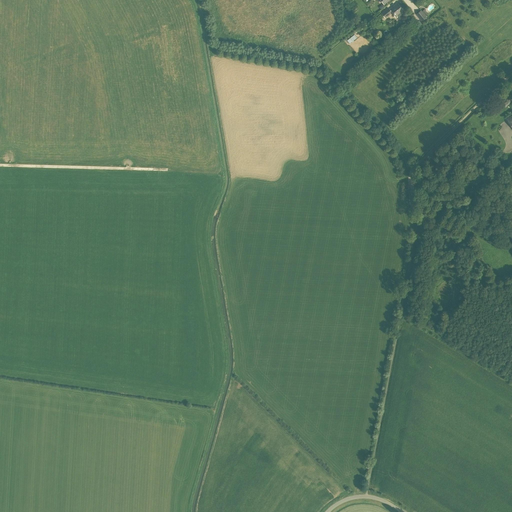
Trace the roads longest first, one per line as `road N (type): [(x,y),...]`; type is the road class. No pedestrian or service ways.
road 1 (track): [(511,253),(415,196),(414,169)]
road 2 (track): [(414,169),(511,75)]
